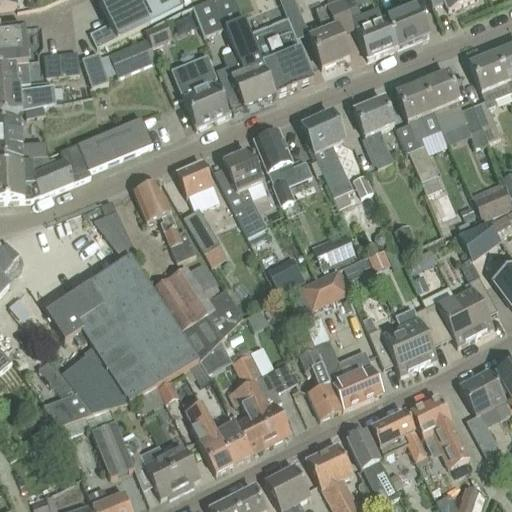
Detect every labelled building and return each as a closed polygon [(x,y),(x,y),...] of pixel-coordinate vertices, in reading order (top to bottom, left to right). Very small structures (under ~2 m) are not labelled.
[(0,0),(0,13),(16,11),(14,0),(0,0)] [(175,0),(111,0),(99,6),(107,22),(110,27),(100,33),(89,37),(96,51),(181,10),(175,0)] [(211,3),(189,13),(201,42),(202,41),(223,32),(233,57),(238,68),(214,77),(231,119),(242,115),(274,102),(249,41),(240,17),(239,17),(232,0),(228,0),(213,7),(211,3)] [(277,0),(282,13),(295,8),(291,0),(277,0)] [(351,0),(339,0),(342,5),(350,24),(360,20),(356,12),(351,0)] [(385,22),(396,52),(428,39),(420,21),(411,0),(396,0),(402,15),(385,22)] [(475,0),(426,0),(431,12),(443,7),(447,15),(477,2),(475,0)] [(342,5),(341,5),(328,11),(315,16),(323,37),(308,42),(313,55),(320,73),(348,62),(339,39),(353,33),(350,26),(350,24),(342,5)] [(360,20),(350,24),(350,26),(353,33),(354,35),(354,34),(366,64),(396,52),(385,22),(381,24),(377,13),(360,20)] [(261,37),(249,41),(274,102),(312,86),(305,68),(299,53),(287,26),(261,37)] [(163,28),(144,35),(151,51),(170,44),(163,28)] [(0,69),(27,67),(26,49),(24,31),(0,33),(0,69)] [(106,59),(116,82),(155,67),(144,43),(106,59)] [(511,51),(494,59),(506,87),(505,88),(510,98),(511,97),(511,51)] [(43,60),(45,83),(78,79),(76,57),(43,60)] [(97,58),(80,64),(90,93),(107,87),(97,58)] [(499,143),(494,129),(495,129),(488,113),(493,111),(492,108),(493,105),(510,98),(505,88),(506,87),(494,59),(468,69),(484,107),(472,112),(487,148),(499,143)] [(180,100),(195,134),(228,121),(214,86),(216,85),(206,60),(169,76),(179,100),(180,100)] [(0,69),(0,90),(19,89),(19,90),(29,89),(27,67),(0,69)] [(446,78),(420,88),(431,115),(430,116),(440,138),(464,128),(474,153),(487,148),(472,112),(461,116),(456,105),(457,105),(454,97),(446,78)] [(0,119),(24,115),(42,113),(42,111),(54,108),(52,91),(19,95),(19,90),(19,89),(0,90),(0,119)] [(395,99),(402,117),(414,146),(428,140),(420,120),(430,116),(431,115),(420,89),(395,99)] [(393,129),(390,123),(382,104),(353,116),(360,135),(376,173),(391,167),(378,135),(393,129)] [(42,113),(24,115),(25,123),(42,120),(42,113)] [(323,181),(332,203),(350,195),(340,173),(330,149),(342,144),(338,136),(330,118),(300,131),(309,150),(323,181)] [(20,125),(7,125),(0,125),(0,164),(9,164),(20,163),(21,163),(45,162),(44,151),(21,152),(20,125)] [(88,177),(152,151),(141,125),(58,158),(62,169),(56,171),(53,164),(48,166),(46,162),(45,162),(21,163),(21,168),(20,169),(0,169),(0,207),(30,206),(90,182),(88,177)] [(285,154),(277,136),(253,146),(260,164),(269,184),(280,211),(292,206),(286,192),(311,182),(304,167),(291,172),(290,169),(290,168),(285,154)] [(215,169),(229,163),(221,145),(207,151),(215,169)] [(407,157),(420,185),(426,199),(440,193),(434,179),(436,179),(424,150),(407,157)] [(228,181),(217,186),(231,214),(247,243),(265,234),(251,205),(265,199),(260,188),(251,168),(253,167),(251,164),(250,164),(247,157),(222,168),(228,181)] [(175,179),(183,197),(185,204),(187,203),(193,217),(181,224),(202,259),(218,250),(198,216),(218,207),(212,193),(209,186),(201,168),(175,179)] [(511,181),(500,187),(511,212),(511,211),(511,181)] [(365,208),(379,203),(373,184),(359,188),(365,208)] [(156,187),(132,197),(140,215),(146,229),(157,224),(160,223),(161,227),(159,228),(176,268),(194,260),(184,235),(178,238),(164,205),(156,187)] [(511,212),(502,192),(472,205),(481,226),(511,212)] [(134,259),(126,241),(110,206),(100,211),(104,221),(92,227),(123,265),(44,317),(64,347),(79,337),(90,354),(82,360),(83,362),(60,379),(93,420),(104,416),(108,414),(122,411),(134,405),(155,393),(157,392),(169,384),(196,367),(129,263),(134,259)] [(469,211),(459,216),(464,226),(474,221),(469,211)] [(505,220),(489,229),(494,238),(510,229),(505,220)] [(458,222),(447,227),(450,234),(461,229),(458,222)] [(485,228),(456,241),(468,264),(469,263),(471,267),(499,246),(485,228)] [(406,229),(393,235),(403,258),(417,252),(406,229)] [(321,275),(354,261),(344,237),(310,252),(321,275)] [(374,240),(373,244),(375,248),(380,249),(384,247),(385,243),(382,239),(378,237),(374,240)] [(0,296),(21,275),(22,271),(23,268),(22,267),(22,265),(22,264),(21,263),(19,262),(17,260),(18,259),(5,247),(0,251),(0,296)] [(434,266),(429,255),(402,267),(408,278),(434,266)] [(382,256),(368,263),(375,277),(389,270),(382,256)] [(390,257),(384,256),(392,274),(403,270),(399,262),(398,260),(390,257)] [(291,262),(267,275),(279,300),(304,287),(291,262)] [(496,316),(483,289),(482,289),(483,288),(471,267),(469,263),(468,264),(467,264),(458,269),(469,291),(472,298),(455,306),(474,343),(492,334),(486,322),(496,316)] [(365,264),(356,268),(359,275),(368,271),(365,264)] [(511,271),(491,287),(502,303),(511,316),(511,271)] [(224,295),(220,298),(207,306),(187,276),(185,272),(150,295),(199,366),(209,356),(219,347),(241,324),(224,295)] [(298,292),(309,317),(348,300),(336,275),(298,292)] [(419,304),(424,312),(440,348),(451,343),(456,353),(474,343),(455,306),(454,306),(447,291),(419,304)] [(272,310),(263,315),(266,321),(275,316),(272,310)] [(393,321),(399,333),(417,374),(436,365),(430,353),(440,348),(424,312),(414,317),(412,313),(393,321)] [(369,322),(361,326),(367,339),(375,335),(369,322)] [(366,339),(374,356),(382,374),(393,369),(399,382),(417,374),(399,333),(382,341),(378,334),(375,335),(367,339),(366,339)] [(327,344),(312,351),(329,389),(331,389),(334,396),(342,415),(362,406),(382,398),(366,363),(356,368),(353,361),(337,368),(327,344)] [(199,366),(198,367),(206,381),(218,375),(230,369),(219,347),(209,356),(199,366)] [(238,355),(227,361),(243,392),(271,449),(290,439),(281,422),(275,410),(280,407),(266,379),(273,376),(261,352),(248,359),(242,347),(236,350),(239,355),(238,355)] [(310,407),(319,425),(340,415),(313,355),(298,362),(307,382),(312,380),(318,394),(307,399),(310,407)] [(0,375),(10,367),(0,356),(0,375)] [(60,379),(59,380),(48,365),(37,374),(60,404),(42,411),(57,432),(65,430),(64,429),(76,425),(93,420),(60,379)] [(511,366),(494,377),(504,394),(510,403),(511,402),(511,366)] [(199,390),(208,385),(206,381),(198,367),(188,373),(199,390)] [(499,456),(496,450),(479,419),(492,412),(498,424),(510,418),(504,405),(497,393),(488,376),(458,392),(474,421),(465,426),(485,463),(499,456)] [(165,409),(178,403),(169,384),(157,392),(165,409)] [(238,428),(235,430),(250,460),(271,449),(243,392),(228,399),(234,412),(238,410),(245,425),(238,428)] [(140,418),(162,408),(155,393),(134,405),(140,418)] [(437,402),(408,416),(417,434),(421,441),(422,441),(426,450),(436,445),(449,473),(468,463),(450,427),(437,402)] [(198,448),(215,480),(233,471),(216,438),(215,439),(199,408),(183,417),(198,447),(198,448)] [(112,426),(108,414),(104,416),(93,420),(76,425),(64,429),(65,430),(68,440),(89,432),(90,434),(112,426)] [(426,465),(412,436),(404,418),(369,435),(382,462),(406,450),(416,470),(426,465)] [(132,474),(132,472),(121,447),(113,427),(90,437),(110,483),(132,474)] [(250,460),(235,430),(234,429),(216,438),(233,471),(251,462),(250,460)] [(394,493),(387,482),(387,481),(378,466),(373,455),(364,437),(346,446),(355,464),(360,475),(362,474),(379,510),(398,501),(394,495),(394,493)] [(134,441),(121,447),(132,472),(140,467),(142,471),(159,505),(166,501),(168,504),(180,497),(162,461),(157,451),(138,461),(135,454),(139,452),(134,441)] [(192,488),(199,484),(182,451),(162,461),(180,497),(193,491),(192,488)] [(336,451),(305,466),(313,484),(319,496),(325,503),(330,511),(356,511),(342,485),(351,480),(345,469),(336,451)] [(293,472),(263,487),(273,505),(276,511),(299,511),(297,508),(309,502),(302,489),(293,472)] [(394,477),(387,481),(387,482),(394,493),(400,489),(394,477)] [(358,488),(357,492),(368,511),(374,507),(362,486),(358,488)] [(91,511),(129,511),(125,502),(123,498),(108,505),(102,492),(86,499),(91,511)] [(230,504),(234,511),(261,511),(252,493),(230,504)] [(479,511),(484,500),(465,494),(458,511),(479,511)]
